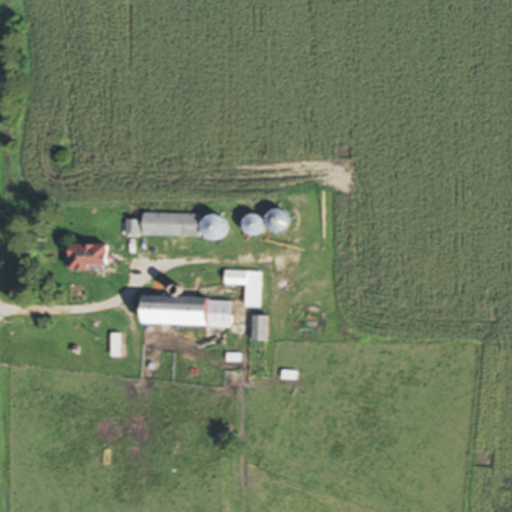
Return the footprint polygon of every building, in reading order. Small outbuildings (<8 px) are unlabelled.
[(278,234),(293,234),(293,213),(278,213),(278,234)] [(158,236),(157,226),(167,225),(166,215),(151,217),(153,236),(158,236)] [(250,231),(264,241),(275,225),(261,215),(250,231)] [(78,246),(78,271),(118,271),(118,246),(78,246)] [(267,274),(231,273),(231,288),(251,288),(251,310),(266,310),(267,274)] [(237,301),(150,299),(149,327),(237,329),(237,301)] [(258,344),(274,344),(274,318),(258,318),(258,344)]
